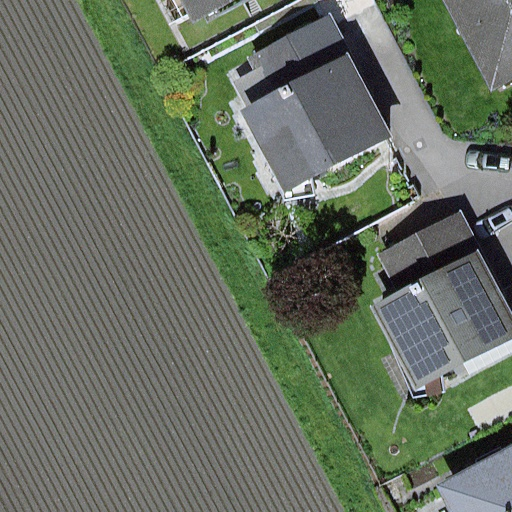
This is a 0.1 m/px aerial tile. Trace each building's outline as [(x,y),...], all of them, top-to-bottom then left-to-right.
[(213,13),(220,26),(270,0),(169,0),(184,28),(213,13)] [(511,0),(470,0),(511,81),(511,0)] [(345,31),(284,62),(303,99),(364,69),(345,31)] [(370,81),(279,124),(316,202),(406,159),(370,81)] [(429,311),(405,324),(443,395),(511,358),(511,291),(504,276),(486,285),(462,239),(406,268),(429,311)] [(511,511),(511,467),(452,498),(458,511),(511,511)]
